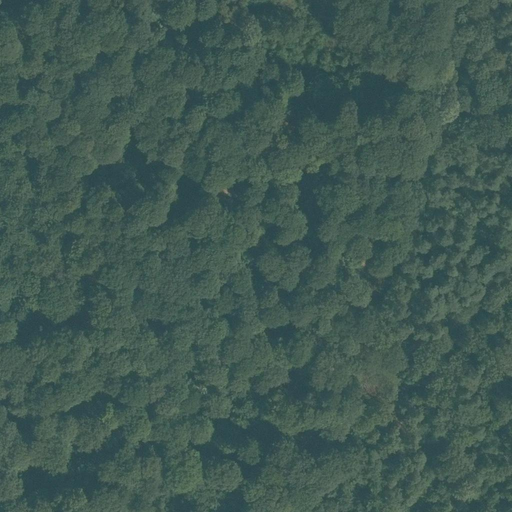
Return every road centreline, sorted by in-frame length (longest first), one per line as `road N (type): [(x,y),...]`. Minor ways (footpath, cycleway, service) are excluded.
road 1 (track): [(200,111),(219,178),(253,230),(283,306),(354,395)]
road 2 (track): [(498,0),(503,123),(486,134),(398,136)]
road 3 (track): [(511,268),(354,395)]
road 4 (track): [(354,395),(314,424),(229,511)]
road 5 (track): [(119,0),(177,69),(200,111)]
